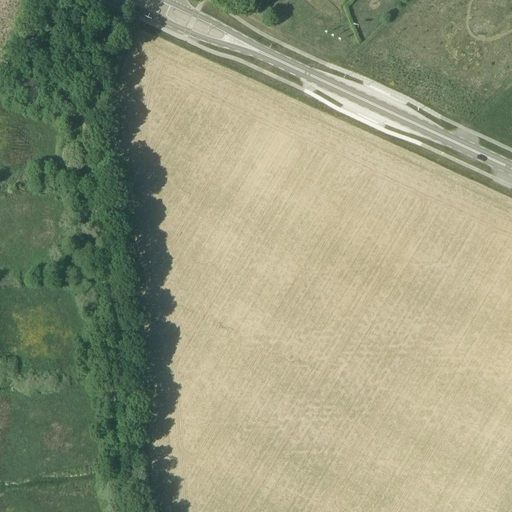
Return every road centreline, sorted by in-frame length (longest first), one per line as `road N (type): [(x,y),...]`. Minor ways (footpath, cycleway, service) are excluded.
road 1 (track): [(131,511),(82,108),(62,92)]
road 2 (secondary): [(511,170),(297,71)]
road 3 (secondary): [(297,71),(168,2)]
road 4 (secondary): [(161,20),(297,71)]
